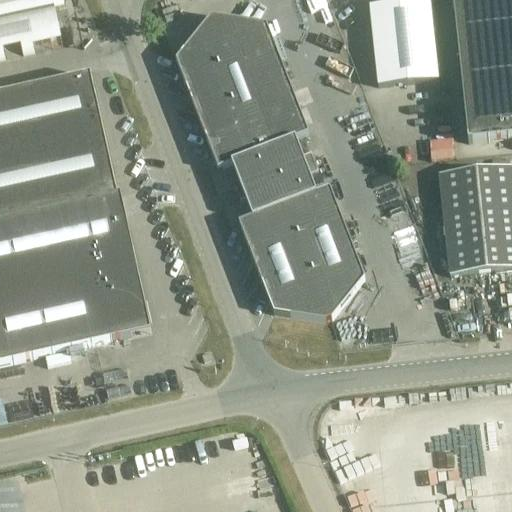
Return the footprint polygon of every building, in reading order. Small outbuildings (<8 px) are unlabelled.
[(63,0),(0,0),(0,62),(6,61),(4,50),(22,47),(24,57),(35,55),(33,46),(52,42),(61,40),(55,11),(66,9),(63,0)] [(511,141),(511,0),(452,0),(468,146),(511,141)] [(430,3),(369,9),(378,90),(438,83),(430,3)] [(176,64),(218,173),(231,167),(239,188),(235,189),(240,203),(244,201),(252,221),(239,227),(274,317),(326,325),(331,324),(364,282),(329,192),(316,197),(309,179),(318,176),(311,157),(302,161),(295,143),(308,138),(266,29),(214,21),(210,23),(176,64)] [(0,99),(0,369),(131,340),(146,316),(120,198),(117,199),(90,79),(0,99)] [(449,280),(511,273),(511,170),(438,178),(449,280)] [(346,219),(357,256),(371,252),(359,215),(346,219)] [(210,364),(210,363),(208,356),(201,358),(203,365),(204,366),(210,364)] [(0,511),(15,511),(10,490),(0,492),(0,511)]
